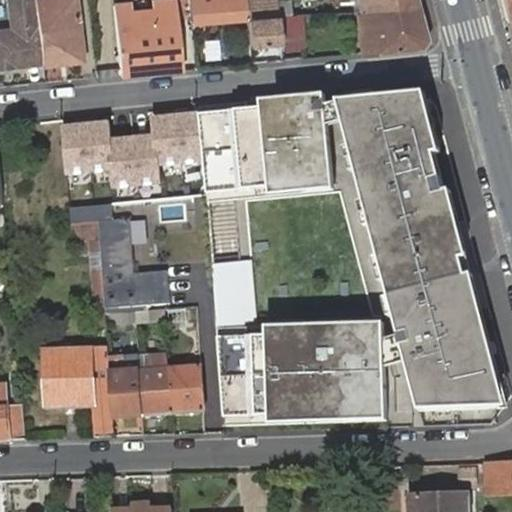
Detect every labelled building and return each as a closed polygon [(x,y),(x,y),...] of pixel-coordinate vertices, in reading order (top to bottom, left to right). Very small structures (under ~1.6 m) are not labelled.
[(4,0),(8,25),(0,25),(0,68),(41,63),(40,56),(34,0),(4,0)] [(34,0),(40,46),(52,46),(53,55),(79,54),(73,0),(34,0)] [(174,0),(156,0),(115,4),(116,19),(130,17),(131,33),(117,34),(121,77),(179,71),(174,0)] [(246,7),(245,0),(189,0),(191,20),(202,19),(247,16),(246,7)] [(288,0),(275,0),(277,16),(289,15),(288,0)] [(418,6),(416,0),(356,0),(358,10),(418,6)] [(511,0),(501,0),(508,22),(511,20),(511,0)] [(279,40),(277,16),(275,1),(270,2),(271,5),(246,7),(247,16),(249,42),(279,40)] [(426,37),(418,6),(358,10),(362,54),(421,49),(426,37)] [(301,45),(298,14),(289,15),(277,16),(279,40),(279,47),(301,45)] [(202,19),(191,20),(192,29),(202,29),(202,19)] [(40,46),(40,56),(53,55),(52,46),(40,46)] [(425,84),(340,91),(418,410),(510,408),(425,84)] [(329,91),(261,97),(262,107),(271,197),(338,190),(329,91)] [(262,107),(200,113),(208,195),(209,202),(271,197),(262,107)] [(200,113),(155,117),(159,165),(204,161),(200,113)] [(109,122),(64,126),(68,173),(113,170),(109,122)] [(156,135),(111,139),(115,186),(160,182),(156,135)] [(114,220),(112,204),(71,207),(72,223),(99,221),(114,220)] [(114,220),(99,221),(100,240),(103,280),(105,307),(168,302),(166,273),(133,275),(129,219),(114,220)] [(99,221),(72,223),(73,242),(90,241),(100,240),(99,221)] [(100,240),(90,241),(92,281),(103,280),(100,240)] [(105,316),(105,307),(103,280),(92,281),(95,327),(106,326),(105,316)] [(167,311),(167,322),(184,320),(185,330),(198,329),(198,321),(197,310),(195,308),(167,311)] [(137,313),(137,324),(167,322),(167,311),(137,313)] [(137,313),(105,316),(106,326),(137,324),(137,313)] [(388,322),(268,325),(271,425),(391,421),(388,322)] [(271,425),(268,325),(220,328),(221,338),(226,426),(271,425)] [(94,408),(95,437),(113,437),(112,417),(109,371),(108,351),(44,351),(47,410),(94,408)] [(109,371),(112,417),(142,416),(140,370),(125,370),(125,357),(108,357),(109,371)] [(140,370),(142,416),(173,415),(170,369),(170,357),(150,358),(150,369),(140,370)] [(173,415),(203,414),(201,367),(170,369),(173,415)] [(0,440),(25,440),(22,408),(4,408),(4,387),(0,386),(0,440)] [(488,495),(511,493),(511,463),(488,465),(488,488),(488,495)] [(410,511),(469,511),(469,509),(474,508),(473,499),(469,499),(469,494),(410,496),(410,511)]
